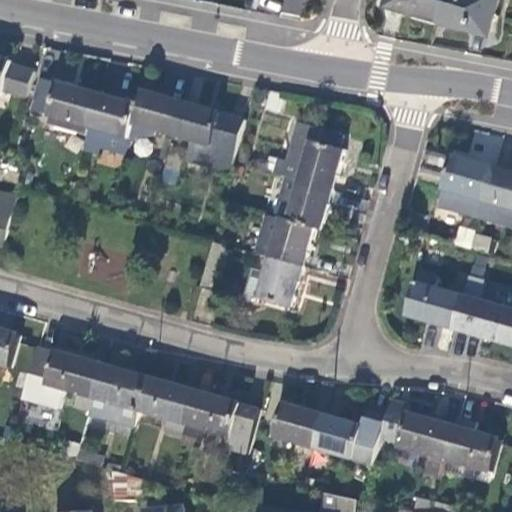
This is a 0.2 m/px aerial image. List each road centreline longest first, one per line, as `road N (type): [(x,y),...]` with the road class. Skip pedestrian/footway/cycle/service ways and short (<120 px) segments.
road 1 (residential): [(348,362),(284,363),(0,283)]
road 2 (tertiary): [(331,61),(25,0)]
road 3 (residential): [(348,362),(422,80)]
road 4 (residential): [(511,386),(446,369),(348,362)]
